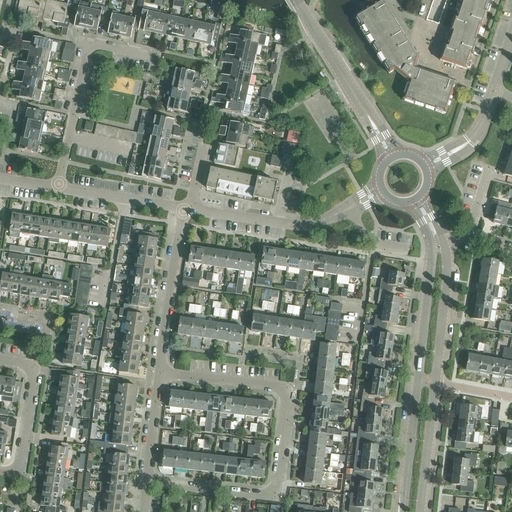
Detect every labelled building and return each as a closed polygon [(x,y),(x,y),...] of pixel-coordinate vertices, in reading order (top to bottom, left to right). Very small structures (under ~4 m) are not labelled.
[(47,1),(43,0),(17,0),(15,13),(32,17),(31,21),(43,24),(43,20),(45,12),(47,1)] [(74,0),(73,6),(71,16),(77,17),(75,27),(86,29),(91,4),(74,0)] [(173,0),(172,10),(183,12),(185,0),(181,0),(173,0)] [(383,0),(354,18),(389,74),(395,70),(409,82),(403,100),(445,114),(454,89),(461,91),(468,68),(469,69),(471,63),(470,63),(473,56),(478,41),(478,40),(479,40),(481,34),(480,34),(482,28),(487,12),(488,11),(489,12),(490,6),(490,5),(491,0),(460,0),(459,4),(455,17),(451,28),(439,24),(439,25),(432,23),(426,21),(427,20),(417,17),(409,43),(383,0)] [(68,29),(71,16),(73,6),(47,1),(45,12),(43,20),(58,23),(57,27),(68,29)] [(108,8),(91,4),(86,29),(97,32),(99,21),(105,23),(107,11),(108,8)] [(222,20),(225,7),(219,6),(216,19),(222,20)] [(139,30),(144,31),(155,33),(159,16),(160,12),(148,9),(146,20),(141,18),(139,30)] [(118,13),(107,11),(105,23),(110,24),(108,34),(119,37),(123,18),(117,17),(118,13)] [(155,33),(166,36),(171,15),(166,13),(165,17),(159,16),(155,33)] [(176,16),(171,15),(166,36),(177,38),(181,21),(175,19),(176,16)] [(119,37),(120,37),(131,39),(133,29),(139,30),(141,18),(130,16),(129,20),(123,18),(119,37)] [(177,38),(178,38),(189,41),(193,19),(188,18),(188,22),(181,21),(177,38)] [(193,19),(189,41),(200,43),(204,25),(198,24),(198,20),(193,19)] [(217,42),(221,25),(211,23),(210,27),(204,25),(200,43),(211,46),(212,41),(217,42)] [(230,39),(258,45),(260,35),(253,34),(254,29),(245,27),(243,31),(242,31),(237,30),(237,31),(238,31),(236,36),(231,35),(230,39)] [(29,41),(30,34),(21,33),(21,41),(29,41)] [(23,42),(22,46),(51,52),(53,43),(34,38),(33,44),(23,42)] [(226,38),(225,42),(229,43),(239,45),(237,51),(256,55),(258,45),(230,39),(226,38)] [(49,62),(51,53),(51,52),(22,46),(22,50),(31,52),(30,58),(49,62)] [(63,55),(74,58),(75,52),(64,49),(63,55)] [(224,54),(223,58),(226,59),(254,65),(256,55),(237,51),(236,57),(226,55),(224,54)] [(74,58),(63,55),(62,61),(73,63),(74,58)] [(19,62),(18,66),(46,72),(49,62),(30,58),(29,64),(19,62)] [(223,59),(223,62),(225,63),(234,65),(233,71),(252,75),(254,65),(226,59),(225,59),(223,59)] [(27,72),(25,78),(44,82),(46,72),(18,66),(17,70),(27,72)] [(122,76),(142,78),(142,69),(115,67),(115,68),(123,69),(122,76)] [(58,75),(70,77),(71,72),(60,69),(58,75)] [(176,69),(174,79),(191,83),(194,73),(176,69)] [(220,74),(219,78),(221,78),(221,79),(249,85),(252,75),(233,71),(232,77),(222,74),(222,75),(220,74)] [(70,77),(58,75),(57,81),(69,83),(70,77)] [(14,82),(14,86),(42,92),(44,82),(25,78),(24,84),(14,82)] [(174,79),(171,89),(189,93),(190,89),(194,90),(194,88),(201,90),(201,85),(195,84),(191,83),(174,79)] [(230,85),(229,91),(247,95),(249,85),(221,79),(220,83),(230,85)] [(40,102),(42,92),(14,86),(13,90),(22,92),(21,98),(40,102)] [(54,95),(66,97),(67,92),(55,89),(54,95)] [(187,103),(189,93),(171,89),(169,99),(187,103)] [(217,99),(245,105),(247,95),(229,91),(227,97),(218,95),(217,99)] [(66,97),(54,95),(53,101),(64,103),(66,97)] [(212,98),(211,102),(216,103),(221,104),(220,110),(224,111),(233,113),(243,115),(244,110),(245,105),(217,99),(212,98)] [(167,109),(185,113),(187,103),(169,99),(167,109)] [(24,115),(23,119),(26,120),(48,125),(50,125),(52,115),(47,114),(29,109),(27,116),(24,115)] [(155,117),(153,127),(170,131),(173,121),(155,117)] [(17,118),(16,122),(18,122),(22,123),(22,125),(25,126),(24,130),(42,134),(45,135),(48,125),(26,120),(23,119),(17,118)] [(84,130),(87,131),(92,132),(94,124),(86,122),(84,130)] [(220,127),(219,131),(252,138),(254,128),(226,122),(225,128),(220,127)] [(100,136),(102,126),(96,124),(94,135),(100,136)] [(105,138),(108,127),(102,126),(100,136),(105,138)] [(151,137),(168,141),(170,131),(153,127),(151,137)] [(117,140),(119,129),(113,128),(111,139),(117,140)] [(122,142),(125,131),(119,129),(117,140),(122,142)] [(13,134),(12,138),(40,144),(42,134),(24,130),(23,136),(13,134)] [(289,130),(286,141),(298,143),(301,132),(289,130)] [(128,143),(130,132),(125,131),(122,142),(128,143)] [(219,131),(218,136),(228,138),(227,144),(230,145),(245,148),(247,140),(252,141),(252,138),(219,131)] [(128,143),(133,144),(136,133),(130,132),(128,143)] [(149,147),(166,151),(168,141),(151,137),(149,147)] [(37,154),(40,144),(12,138),(11,142),(21,144),(19,150),(37,154)] [(295,145),(284,143),(281,154),(292,157),(295,145)] [(237,158),(239,149),(239,148),(227,146),(219,144),(219,145),(217,154),(237,158)] [(149,147),(146,157),(164,161),(165,155),(175,157),(176,153),(170,152),(166,151),(149,147)] [(235,168),(237,158),(217,154),(215,164),(235,168)] [(282,158),(272,156),(270,166),(280,168),(282,158)] [(146,157),(144,167),(153,169),(162,171),(165,172),(166,167),(167,167),(168,162),(164,161),(146,157)] [(144,167),(142,177),(159,181),(162,171),(153,169),(144,167)] [(220,170),(211,168),(206,188),(207,188),(216,190),(220,170)] [(230,172),(220,170),(216,190),(225,192),(230,172)] [(239,174),(237,174),(230,172),(225,192),(235,195),(239,174)] [(248,177),(239,174),(235,195),(244,197),(248,177)] [(258,179),(248,177),(244,197),(253,199),(258,179)] [(258,200),(273,203),(278,183),(269,181),(258,179),(253,199),(254,199),(258,200)] [(493,224),(506,227),(510,212),(497,209),(493,224)] [(19,238),(20,234),(23,215),(13,214),(10,232),(9,237),(19,238)] [(20,234),(21,234),(30,235),(33,217),(23,215),(20,234)] [(30,235),(39,237),(42,219),(33,217),(30,235)] [(125,218),(122,233),(132,235),(135,219),(125,218)] [(39,237),(40,237),(49,238),(52,220),(42,219),(39,237)] [(62,222),(52,220),(49,238),(49,242),(58,244),(59,240),(62,222)] [(59,240),(69,241),(72,223),(62,222),(59,240)] [(69,241),(69,242),(79,243),(81,225),(72,223),(69,241)] [(91,226),(81,225),(79,243),(88,245),(91,226)] [(88,245),(98,246),(99,246),(101,228),(91,226),(88,245)] [(111,229),(101,228),(99,246),(108,248),(111,229)] [(136,232),(134,247),(156,251),(158,240),(155,240),(156,235),(136,232)] [(132,257),(136,257),(155,260),(156,251),(134,247),(132,257)] [(202,265),(204,249),(191,247),(189,263),(202,265)] [(214,267),(217,251),(204,249),(202,265),(214,267)] [(275,267),(277,251),(264,249),(262,265),(275,267)] [(227,269),(229,253),(217,251),(214,267),(227,269)] [(277,251),(275,267),(287,269),(289,253),(289,252),(277,251)] [(287,269),(286,273),(290,273),(291,272),(299,273),(302,254),(302,253),(301,251),(297,251),(295,252),(295,253),(289,253),(287,269)] [(242,255),(239,271),(238,278),(236,289),(227,288),(226,293),(242,296),(245,272),(252,273),(254,257),(254,255),(253,254),(249,253),(247,254),(247,256),(242,255)] [(239,271),(242,255),(229,253),(227,269),(239,271)] [(312,272),(314,256),(302,254),(299,273),(298,282),(296,291),(302,292),(303,285),(304,286),(306,272),(312,272)] [(324,274),(327,258),(314,256),(312,272),(324,274)] [(136,257),(135,266),(135,267),(153,270),(155,260),(136,257)] [(337,276),(339,260),(327,258),(324,274),(337,276)] [(339,260),(337,276),(349,278),(352,262),(352,260),(351,259),(347,258),(345,259),(341,259),(340,260),(339,260)] [(483,260),(481,272),(497,275),(499,263),(483,260)] [(365,264),(352,262),(349,278),(362,280),(365,264)] [(94,267),(81,265),(80,271),(93,273),(94,267)] [(135,267),(135,266),(129,266),(128,271),(134,271),(133,276),(133,277),(152,280),(153,270),(135,267)] [(4,274),(1,293),(10,294),(13,275),(14,270),(10,270),(9,275),(4,274)] [(381,279),(380,290),(392,292),(393,287),(402,288),(405,275),(390,272),(389,281),(381,279)] [(481,272),(479,284),(495,286),(497,275),(481,272)] [(273,273),(271,281),(279,282),(280,274),(273,273)] [(10,294),(20,296),(23,277),(13,275),(10,294)] [(43,280),(40,299),(49,300),(52,282),(53,277),(43,276),(43,280)] [(127,281),(127,286),(151,289),(152,280),(133,277),(133,276),(127,276),(127,281)] [(33,278),(23,277),(20,296),(30,297),(33,278)] [(197,289),(199,280),(183,277),(182,286),(188,287),(197,289)] [(43,280),(33,278),(30,297),(40,299),(43,280)] [(267,280),(257,279),(256,285),(272,287),(273,281),(271,281),(269,281),(267,280)] [(72,285),(62,284),(62,283),(52,282),(49,300),(59,302),(60,297),(70,298),(72,285)] [(475,290),(475,296),(477,296),(493,298),(497,299),(499,287),(495,286),(479,284),(478,291),(475,290)] [(127,296),(130,296),(149,299),(151,289),(127,286),(126,290),(128,290),(127,296)] [(76,294),(89,296),(90,290),(77,288),(76,294)] [(380,290),(377,305),(384,306),(384,309),(398,312),(400,299),(391,298),(392,292),(380,290)] [(149,299),(130,296),(129,306),(123,305),(123,309),(129,310),(138,311),(139,307),(148,309),(149,299)] [(477,296),(475,308),(491,310),(493,298),(477,296)] [(331,307),(331,303),(332,299),(324,298),(323,303),(325,306),(331,307)] [(213,308),(215,308),(213,316),(220,317),(221,309),(222,304),(213,302),(213,308)] [(330,311),(341,313),(343,305),(331,303),(330,311)] [(145,327),(146,316),(128,314),(129,310),(123,309),(120,308),(119,317),(127,318),(126,324),(145,327)] [(489,323),(491,311),(491,310),(475,308),(473,320),(489,323)] [(375,316),(374,327),(386,329),(387,324),(396,325),(398,312),(384,309),(382,317),(375,316)] [(341,313),(330,311),(329,311),(328,318),(340,320),(341,313)] [(71,315),(69,325),(88,328),(89,318),(71,315)] [(252,332),(264,334),(267,318),(254,316),(252,332)] [(305,324),(302,340),(314,342),(315,334),(323,335),(326,319),(311,317),(311,318),(305,317),(304,324),(305,324)] [(264,334),(277,336),(279,320),(267,318),(264,334)] [(327,326),(339,328),(340,320),(328,318),(327,326)] [(191,337),(193,321),(181,319),(178,335),(191,337)] [(277,336),(289,338),(292,322),(279,320),(277,336)] [(206,323),(193,321),(191,337),(204,339),(206,323)] [(304,324),(292,322),(289,338),(302,340),(304,324)] [(219,325),(206,323),(204,339),(216,341),(219,325)] [(126,324),(125,334),(143,337),(145,327),(126,324)] [(511,332),(511,326),(511,325),(500,324),(499,330),(511,332)] [(69,325),(68,334),(86,337),(88,328),(69,325)] [(231,327),(219,325),(216,341),(229,343),(231,327)] [(326,333),(338,335),(339,328),(327,326),(326,333)] [(231,327),(229,343),(242,345),(244,329),(231,327)] [(372,338),(370,345),(378,347),(392,349),(394,336),(385,335),(386,329),(374,327),(373,333),(372,338)] [(338,335),(326,333),(325,341),(337,343),(338,335)] [(68,334),(66,344),(85,347),(89,348),(90,344),(85,344),(86,337),(68,334)] [(125,334),(123,343),(142,346),(143,337),(125,334)] [(123,343),(122,353),(141,356),(142,346),(123,343)] [(66,344),(65,354),(83,357),(85,347),(66,344)] [(320,345),(319,358),(335,360),(336,347),(320,345)] [(369,354),(367,364),(385,367),(385,361),(390,362),(392,349),(378,347),(377,355),(369,354)] [(501,362),(495,360),(494,360),(492,376),(504,378),(510,349),(504,348),(501,362)] [(116,357),(121,358),(120,363),(139,366),(141,356),(122,353),(117,352),(116,357)] [(82,367),(83,357),(65,354),(63,364),(82,367)] [(466,371),(479,373),(482,358),(469,356),(466,371)] [(317,371),(333,372),(335,360),(319,358),(317,371)] [(479,373),(492,376),(494,360),(482,358),(479,373)] [(120,363),(119,372),(138,375),(139,366),(120,363)] [(373,376),(372,383),(386,386),(388,373),(384,372),(385,367),(367,364),(365,375),(373,376)] [(333,372),(317,371),(316,382),(332,384),(333,372)] [(67,378),(61,377),(60,387),(78,390),(78,389),(86,391),(87,386),(79,385),(79,380),(79,379),(79,374),(67,372),(67,378)] [(13,402),(16,379),(7,378),(4,396),(3,396),(3,401),(13,402)] [(116,379),(116,385),(119,385),(118,395),(137,397),(138,387),(137,387),(137,382),(116,379)] [(316,382),(315,395),(331,397),(332,384),(316,382)] [(364,391),(362,401),(374,403),(375,398),(384,399),(386,386),(372,383),(370,392),(364,391)] [(82,395),(77,394),(78,390),(60,387),(58,397),(76,400),(76,399),(82,400),(82,395)] [(169,408),(183,410),(184,394),(171,393),(169,408)] [(183,410),(195,411),(197,395),(184,394),(183,410)] [(118,395),(117,405),(136,407),(137,397),(118,395)] [(195,411),(207,413),(208,413),(209,397),(197,395),(195,411)] [(315,395),(313,408),(329,409),(336,410),(337,404),(330,403),(331,397),(315,395)] [(58,397),(56,407),(75,409),(76,400),(58,397)] [(213,414),(220,414),(222,398),(209,397),(208,413),(207,413),(206,419),(207,419),(206,427),(205,433),(211,433),(213,414)] [(234,400),(222,398),(220,414),(233,416),(234,400)] [(247,401),(234,400),(233,416),(245,417),(247,401)] [(245,417),(258,419),(260,403),(247,401),(245,417)] [(362,401),(362,402),(360,413),(367,414),(366,421),(381,422),(382,409),(373,408),(374,403),(362,401)] [(272,404),(260,403),(258,419),(271,420),(272,404)] [(117,405),(116,415),(135,417),(136,407),(117,405)] [(461,406),(460,418),(476,420),(481,421),(482,409),(481,409),(461,406)] [(77,415),(74,414),(75,409),(56,407),(55,416),(73,419),(77,419),(77,415)] [(313,408),(312,420),(328,422),(329,415),(336,416),(336,410),(329,409),(313,408)] [(116,415),(114,425),(133,427),(135,417),(116,415)] [(55,416),(53,426),(72,429),(72,428),(73,419),(55,416)] [(474,432),(476,421),(476,420),(460,419),(458,430),(474,432)] [(312,420),(310,433),(326,435),(333,436),(334,430),(327,429),(328,422),(312,420)] [(358,428),(357,439),(374,440),(375,436),(379,436),(381,422),(366,421),(365,429),(358,428)] [(114,425),(113,434),(132,436),(133,427),(114,425)] [(71,439),(72,429),(53,426),(52,436),(71,439)] [(457,443),(473,445),(478,445),(479,436),(483,437),(483,433),(474,432),(458,430),(457,443)] [(309,446),(325,448),(326,435),(310,433),(309,446)] [(129,451),(129,446),(131,446),(132,436),(113,434),(110,434),(109,443),(105,443),(105,448),(129,451)] [(356,450),(355,457),(362,458),(377,459),(378,447),(374,446),(374,440),(357,439),(356,450)] [(495,454),(495,447),(483,445),(482,452),(495,454)] [(253,462),(253,454),(254,447),(248,446),(247,462),(240,461),(238,477),(251,478),(253,462)] [(325,448),(309,446),(308,459),(324,461),(325,448)] [(50,447),(48,457),(67,460),(69,450),(50,447)] [(129,466),(130,456),(128,456),(129,451),(105,448),(104,454),(111,455),(110,464),(129,466)] [(162,468),(175,470),(177,454),(164,452),(162,468)] [(188,471),(190,455),(177,454),(175,470),(188,471)] [(201,472),(202,457),(190,455),(188,471),(201,472)] [(454,460),(453,473),(468,474),(469,467),(476,468),(477,457),(464,455),(464,461),(454,460)] [(66,470),(67,460),(48,457),(47,467),(66,470)] [(213,474),(215,458),(202,457),(201,472),(213,474)] [(354,465),(353,476),(365,477),(366,472),(375,473),(377,459),(362,458),(355,457),(354,465)] [(226,475),(227,459),(215,458),(213,474),(226,475)] [(238,477),(240,461),(227,459),(226,475),(238,477)] [(324,461),(308,459),(306,471),(322,473),(324,461)] [(266,464),(253,462),(251,478),(264,480),(266,464)] [(496,475),(503,475),(504,463),(498,462),(496,475)] [(110,464),(109,474),(128,476),(129,466),(110,464)] [(47,467),(45,477),(64,480),(64,479),(66,470),(47,467)] [(321,486),(322,473),(306,471),(305,484),(321,486)] [(467,483),(468,475),(468,474),(453,473),(451,486),(461,487),(460,493),(473,494),(474,483),(467,483)] [(109,474),(108,484),(127,486),(128,476),(109,474)] [(359,488),(358,495),(372,497),(374,484),(365,483),(365,477),(353,476),(352,487),(359,488)] [(69,480),(64,479),(64,480),(45,477),(44,487),(63,489),(68,490),(69,480)] [(108,484),(107,493),(126,495),(128,496),(129,486),(127,486),(108,484)] [(61,499),(63,489),(44,487),(43,496),(61,499)] [(89,494),(84,493),(83,501),(92,502),(93,498),(88,498),(89,494)] [(107,493),(105,503),(124,505),(126,495),(107,493)] [(350,503),(349,511),(361,511),(362,509),(371,510),(372,497),(358,495),(351,495),(350,503)] [(63,511),(64,509),(60,508),(61,499),(43,496),(41,506),(47,507),(46,511),(63,511)] [(87,509),(88,505),(92,505),(92,502),(83,501),(82,508),(87,509)] [(100,503),(98,511),(123,511),(124,505),(105,503),(100,503)]
